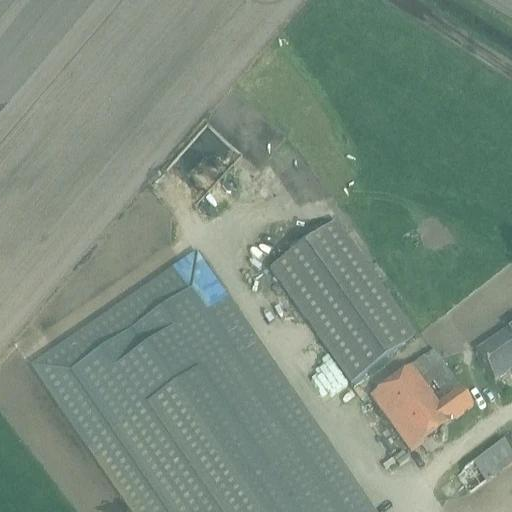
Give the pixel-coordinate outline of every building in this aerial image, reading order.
[(268,274),(350,388),(415,340),(333,227),(268,274)] [(87,452),(128,511),(372,511),(253,338),(197,255),(31,369),(87,452)] [(511,329),(474,355),(494,383),(511,370),(511,329)] [(473,408),(461,392),(433,353),(370,398),(410,454),(473,408)] [(456,478),(469,496),(511,463),(511,456),(503,443),(456,478)]
